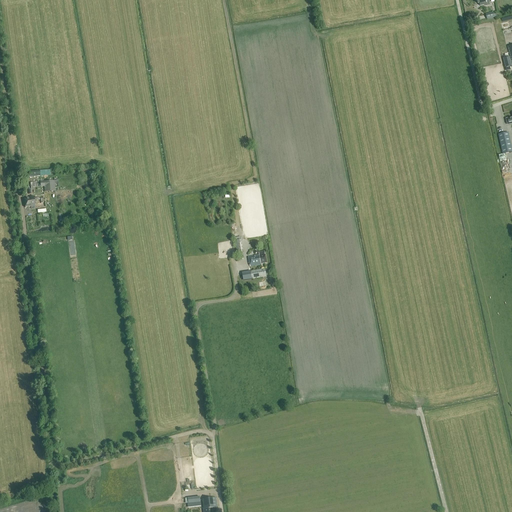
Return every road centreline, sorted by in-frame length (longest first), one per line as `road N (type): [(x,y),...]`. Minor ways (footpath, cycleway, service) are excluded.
road 1 (track): [(212,437),(195,307),(238,297),(234,267),(246,256),(233,183),(256,176),(225,0)]
road 2 (track): [(0,61),(59,463)]
road 3 (track): [(59,463),(192,431),(212,437)]
road 4 (unclassified): [(457,0),(481,105),(511,99)]
